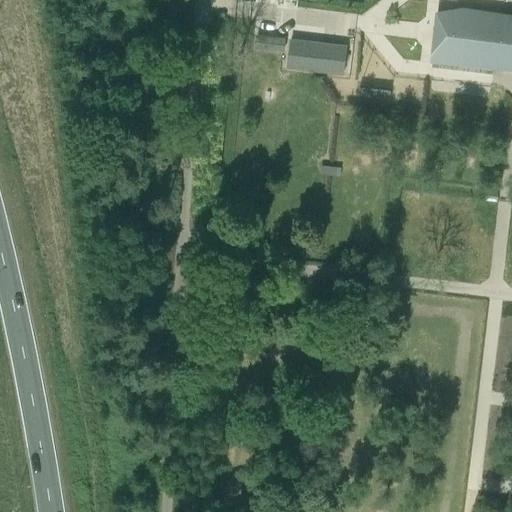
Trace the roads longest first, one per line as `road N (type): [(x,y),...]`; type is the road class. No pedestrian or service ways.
road 1 (track): [(472,484),(496,293),(176,258)]
road 2 (track): [(176,258),(193,0)]
road 3 (trunk): [(49,511),(0,258)]
road 4 (track): [(162,511),(176,258)]
road 5 (track): [(496,293),(511,149)]
